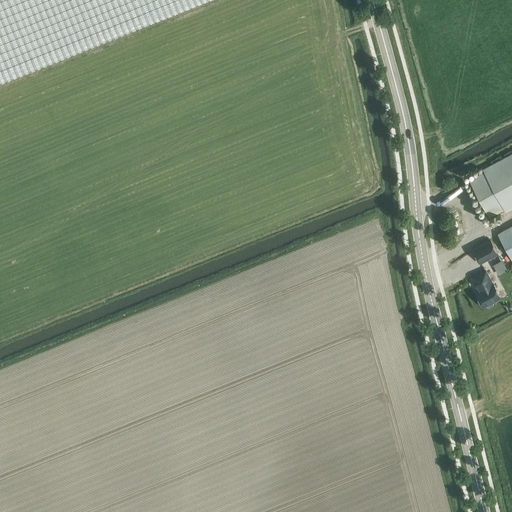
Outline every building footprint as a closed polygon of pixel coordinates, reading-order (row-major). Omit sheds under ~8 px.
[(0,0),(0,82),(205,0),(0,0)] [(485,171),(471,178),(492,216),(505,208),(506,211),(511,207),(511,152),(492,164),(483,168),(485,171)] [(511,225),(509,227),(500,232),(511,253),(511,225)] [(491,239),(473,249),(481,263),(498,253),(491,239)] [(493,283),(486,270),(472,277),(479,290),(476,292),(484,306),(501,296),(494,282),(493,283)]
